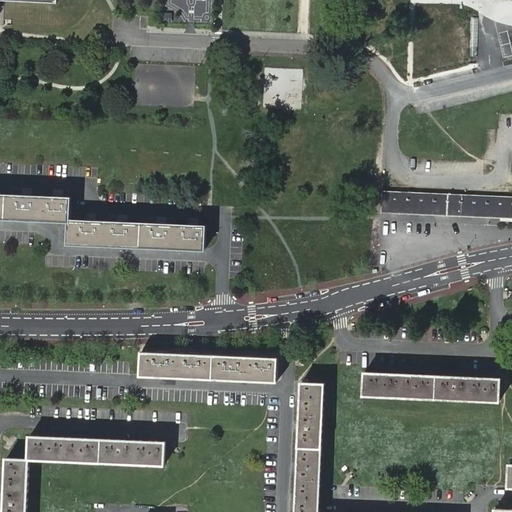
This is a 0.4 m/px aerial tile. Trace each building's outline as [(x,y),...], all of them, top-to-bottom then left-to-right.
[(511,195),(383,190),(382,212),(511,218),(511,195)] [(70,242),(207,249),(208,226),(71,219),(72,197),(0,193),(0,216),(71,220),(70,242)] [(142,375),(279,382),(280,358),(143,352),(142,375)] [(367,371),(366,393),(502,399),(503,376),(367,371)] [(323,511),(324,483),(328,384),(304,383),(298,511),(323,511)] [(30,458),(32,458),(167,465),(167,444),(167,442),(32,434),(30,458)] [(5,511),(29,511),(32,458),(30,458),(8,457),(5,511)]
